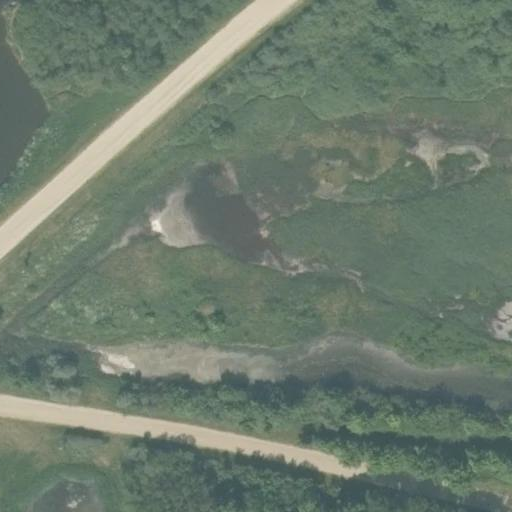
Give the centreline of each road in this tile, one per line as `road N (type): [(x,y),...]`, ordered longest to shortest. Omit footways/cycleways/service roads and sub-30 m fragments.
road 1 (track): [(511,506),(0,404)]
road 2 (track): [(0,243),(273,0)]
